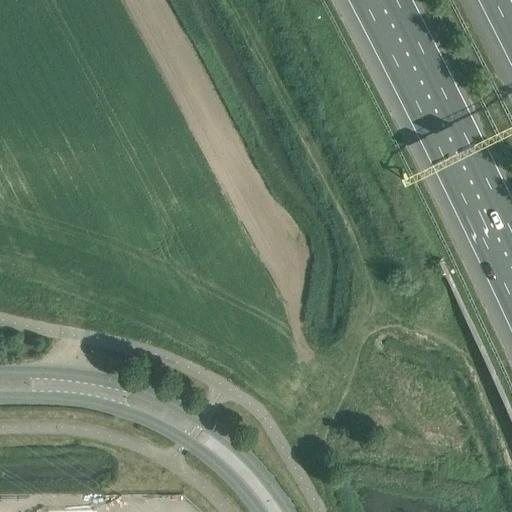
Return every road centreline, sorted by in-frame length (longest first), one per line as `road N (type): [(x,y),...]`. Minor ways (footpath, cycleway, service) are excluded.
road 1 (secondary): [(291,511),(233,444),(174,405),(102,379),(0,372)]
road 2 (secondary): [(0,398),(98,404),(164,428),(216,465),(256,511)]
road 3 (motorway): [(380,0),(511,261)]
